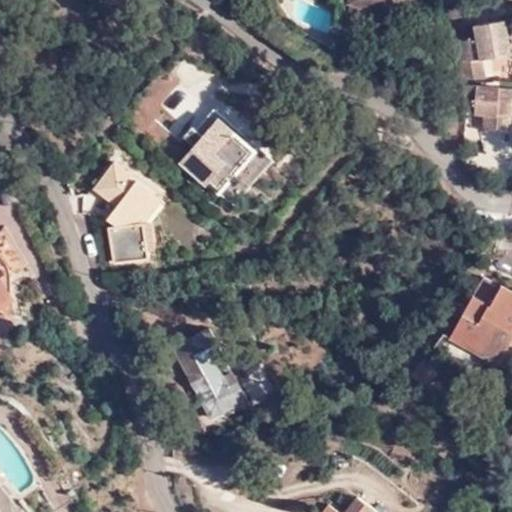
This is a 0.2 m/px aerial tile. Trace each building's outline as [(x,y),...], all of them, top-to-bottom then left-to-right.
[(388,7),(381,6),(382,0),(350,0),(349,10),(387,17),(388,7)] [(480,37),(456,42),(463,76),(489,78),(510,74),(506,54),(511,52),(511,31),(510,18),(477,24),(480,37)] [(478,83),(464,81),(465,110),(475,111),(478,83)] [(497,114),(500,86),(478,83),(475,111),(497,114)] [(511,100),(511,88),(500,86),(497,114),(511,116),(511,100)] [(346,105),(329,97),(314,110),(326,120),(346,105)] [(217,118),(181,159),(207,182),(219,169),(228,177),(252,150),(217,118)] [(511,166),(511,125),(481,131),(484,150),(478,152),(478,157),(473,157),(476,173),(511,166)] [(115,214),(109,221),(114,225),(108,227),(115,262),(150,255),(144,220),(143,220),(139,220),(138,212),(153,190),(113,160),(94,188),(115,204),(115,205),(115,214)] [(139,220),(143,220),(160,194),(153,190),(138,212),(139,220)] [(105,218),(109,221),(115,214),(115,205),(105,218)] [(0,277),(6,286),(0,291),(0,307),(0,308),(15,296),(7,285),(17,278),(19,273),(17,265),(11,255),(5,248),(0,244),(0,277)] [(490,281),(455,340),(502,369),(511,352),(511,291),(508,289),(507,291),(490,281)] [(174,346),(212,418),(248,399),(210,327),(174,346)] [(431,377),(438,369),(427,362),(416,376),(430,389),(436,382),(431,377)] [(442,373),(438,369),(431,377),(436,382),(442,373)] [(369,511),(371,510),(357,499),(345,511),(334,511),(327,505),(320,511),(369,511)]
